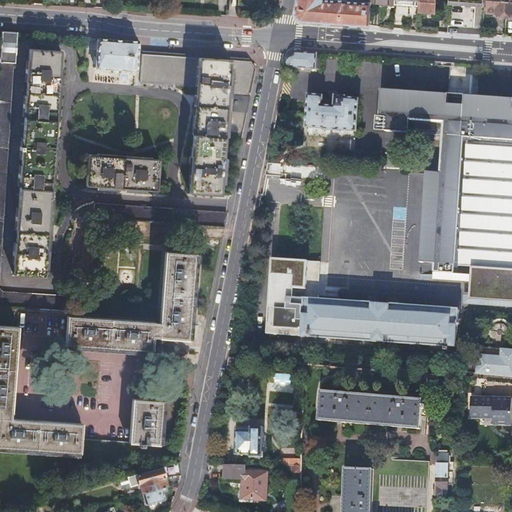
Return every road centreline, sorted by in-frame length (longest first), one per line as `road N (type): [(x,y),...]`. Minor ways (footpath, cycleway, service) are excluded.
road 1 (residential): [(279,35),(175,511)]
road 2 (secondary): [(279,35),(0,17)]
road 3 (secondary): [(511,52),(279,35)]
road 4 (unknown): [(248,183),(326,211),(333,220),(331,278),(387,278)]
road 5 (unknown): [(387,278),(375,265),(379,205),(383,197),(407,195),(415,216),(414,271),(400,280)]
